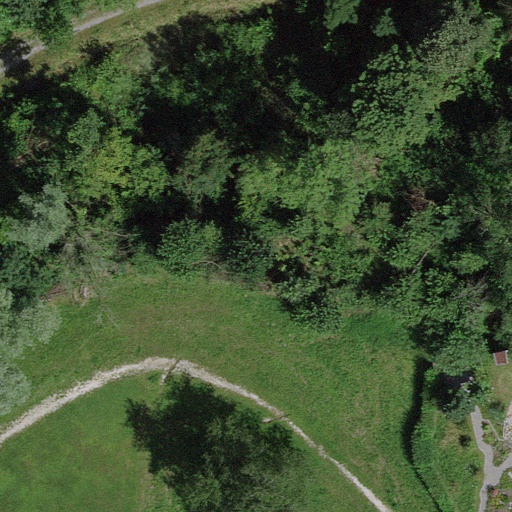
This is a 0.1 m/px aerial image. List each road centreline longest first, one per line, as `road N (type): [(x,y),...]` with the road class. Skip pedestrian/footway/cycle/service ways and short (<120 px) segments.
road 1 (track): [(384,511),(274,415),(196,372),(136,362),(36,407),(0,436)]
road 2 (track): [(0,71),(51,39),(152,0)]
